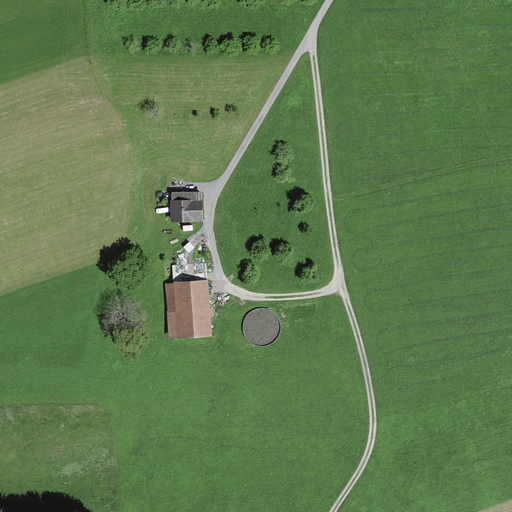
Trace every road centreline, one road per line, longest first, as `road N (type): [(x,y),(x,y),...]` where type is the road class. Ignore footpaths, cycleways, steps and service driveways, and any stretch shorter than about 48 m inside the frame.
road 1 (track): [(335,511),(372,447),(374,420),(365,354),(336,255),(316,28)]
road 2 (track): [(332,0),(218,190),(211,235),(225,283),(244,297),(322,294),(342,276)]
